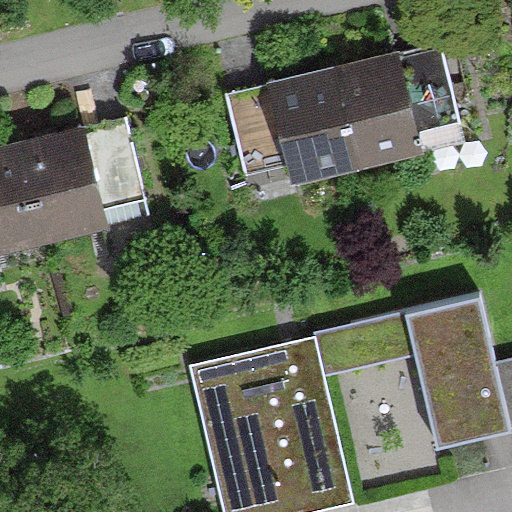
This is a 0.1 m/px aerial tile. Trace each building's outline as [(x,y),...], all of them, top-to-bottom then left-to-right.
[(443,36),(403,45),(421,124),(462,115),(443,36)] [(401,37),(334,53),(359,155),(425,139),(421,124),(403,45),(401,37)] [(294,171),(359,155),(334,53),(270,69),(271,75),(290,154),(294,171)] [(290,154),(271,75),(228,85),(247,166),(290,154)] [(128,112),(87,121),(106,200),(146,191),(128,112)] [(85,113),(19,129),(43,231),(110,215),(106,200),(87,121),(85,113)] [(0,241),(43,231),(19,129),(0,133),(0,241)] [(418,347),(439,432),(487,421),(511,415),(511,408),(500,355),(482,280),(406,298),(408,304),(314,326),(317,330),(325,367),(418,347)] [(317,330),(192,358),(227,511),(279,511),(355,495),(337,416),(325,367),(317,330)] [(511,352),(500,355),(511,408),(511,352)]
